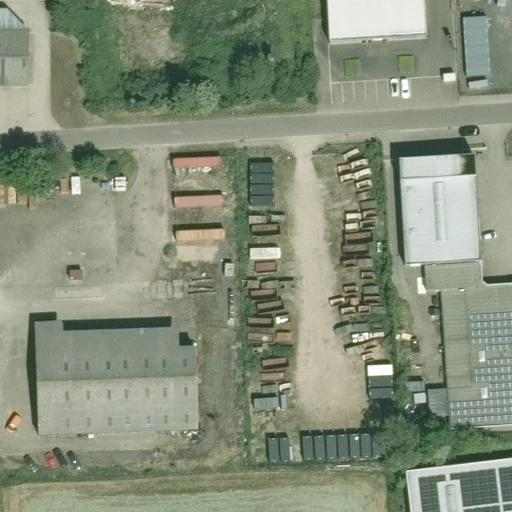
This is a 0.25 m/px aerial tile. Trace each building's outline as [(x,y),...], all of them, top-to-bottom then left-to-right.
[(321,0),(323,50),(417,47),(415,0),(321,0)] [(0,18),(0,90),(19,90),(17,18),(0,18)] [(511,284),(477,286),(473,166),(398,168),(401,270),(420,269),(421,296),(444,295),(448,432),(511,429),(511,284)] [(39,338),(41,438),(196,434),(193,334),(39,338)] [(511,511),(511,467),(404,479),(407,511),(511,511)]
